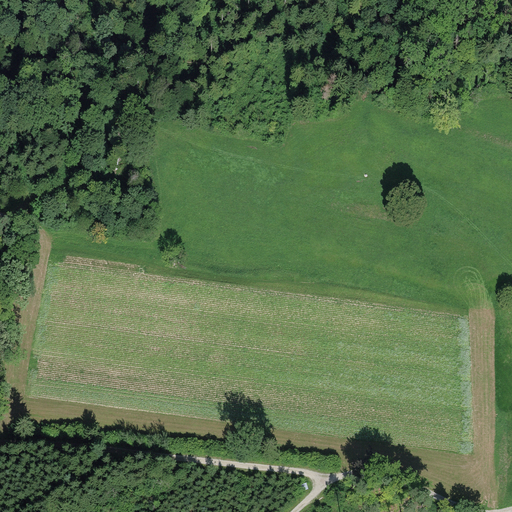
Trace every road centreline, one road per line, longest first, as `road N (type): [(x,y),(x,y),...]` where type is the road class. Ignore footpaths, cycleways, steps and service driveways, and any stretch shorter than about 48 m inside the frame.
road 1 (track): [(332,476),(0,446)]
road 2 (track): [(472,511),(371,472),(332,476)]
